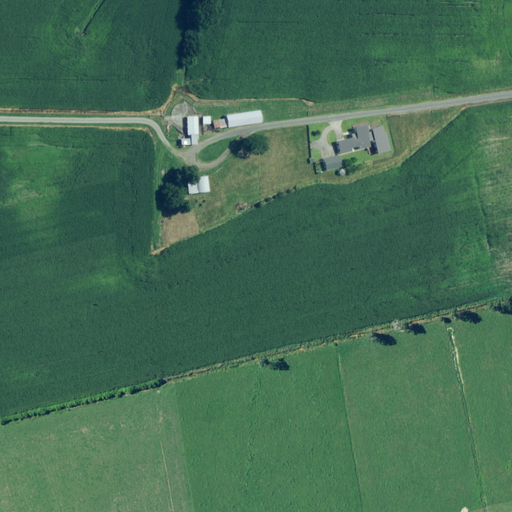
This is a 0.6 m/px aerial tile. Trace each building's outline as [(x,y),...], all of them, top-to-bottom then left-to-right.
[(258,111),(223,116),(223,120),(211,121),(212,129),(260,124),(258,111)] [(195,117),(184,117),(185,135),(188,135),(188,139),(178,140),(178,145),(196,145),(195,117)] [(381,128),(363,133),(361,126),(351,129),(353,138),(334,142),(337,155),(359,150),(372,147),(374,155),(387,152),(381,128)] [(338,167),(336,156),(321,160),(324,171),(338,167)] [(314,157),(305,159),(307,165),(316,163),(314,157)] [(337,170),(336,171),(336,174),(337,175),(338,176),(339,176),(340,176),(340,177),(341,176),(342,176),(343,176),(344,175),(344,174),(344,173),(344,172),(344,171),(344,170),(343,170),(343,169),(342,169),(342,168),(341,168),(340,168),(339,168),(338,169),(337,170)] [(208,192),(206,176),(185,179),(187,194),(208,192)]
